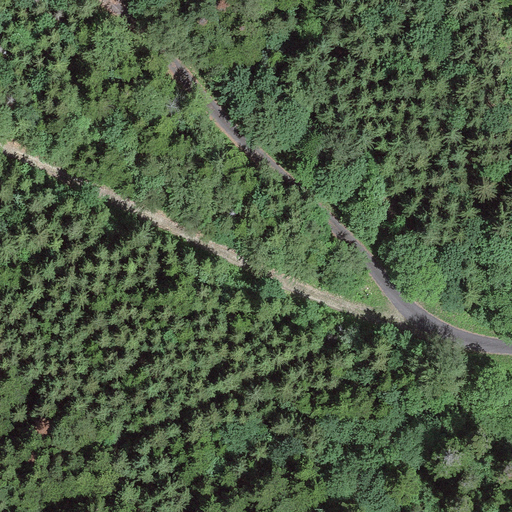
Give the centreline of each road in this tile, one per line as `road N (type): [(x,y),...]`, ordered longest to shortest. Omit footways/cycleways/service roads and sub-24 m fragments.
road 1 (track): [(110,0),(364,251),(427,326),(511,350)]
road 2 (track): [(0,141),(270,275),(444,335)]
road 3 (track): [(511,338),(470,162),(449,0)]
